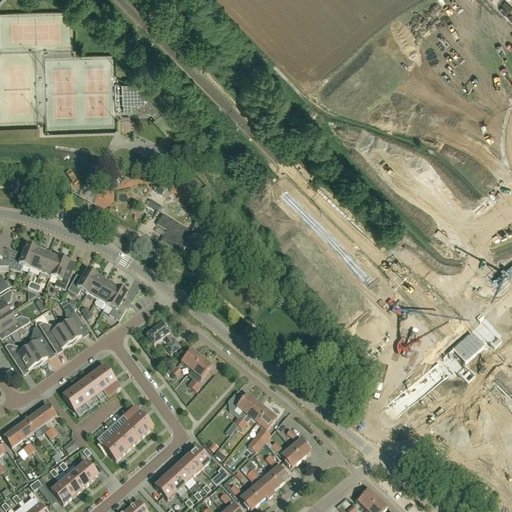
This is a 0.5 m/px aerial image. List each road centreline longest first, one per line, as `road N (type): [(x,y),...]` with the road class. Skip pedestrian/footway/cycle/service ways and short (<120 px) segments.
road 1 (tertiary): [(363,444),(172,291)]
road 2 (residential): [(98,511),(184,438),(111,338)]
road 3 (residential): [(337,455),(162,304)]
road 4 (unclassified): [(75,235),(114,143),(172,167)]
